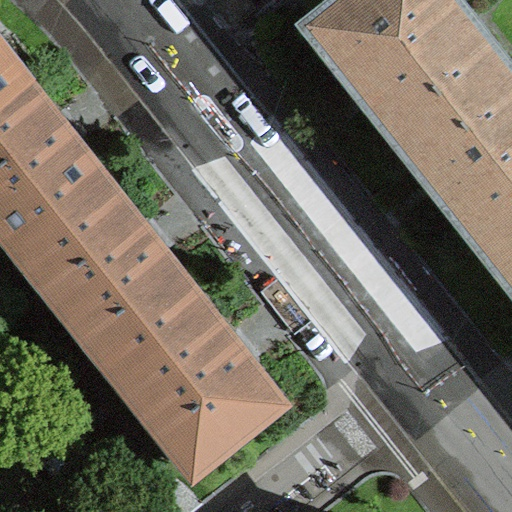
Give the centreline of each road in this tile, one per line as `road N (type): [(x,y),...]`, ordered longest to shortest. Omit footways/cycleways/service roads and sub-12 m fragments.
road 1 (tertiary): [(145,39),(425,379)]
road 2 (residential): [(425,379),(251,511)]
road 3 (tertiary): [(425,379),(511,485)]
